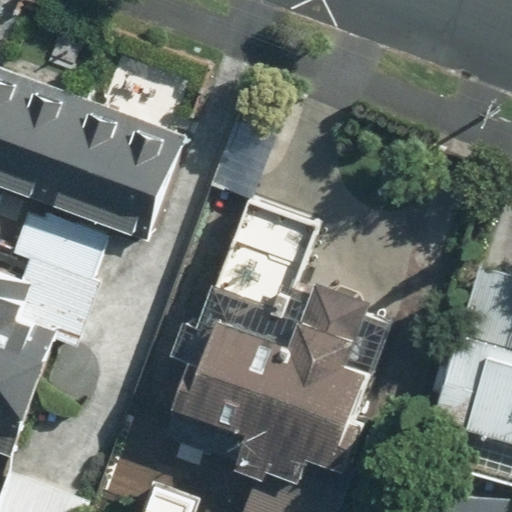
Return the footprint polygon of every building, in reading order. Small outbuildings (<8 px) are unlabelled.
[(0,186),(116,230),(133,236),(139,222),(155,228),(187,146),(0,73),(0,186)] [(0,434),(7,418),(23,425),(61,331),(84,340),(108,283),(97,278),(116,230),(0,186),(0,434)] [(301,278),(320,228),(253,203),(217,190),(137,408),(176,422),(181,409),(255,436),(247,459),(300,478),(287,511),(340,511),(365,446),(351,441),(398,314),(301,278)] [(511,345),(461,332),(437,421),(511,440),(511,345)] [(511,511),(511,494),(426,484),(418,511),(511,511)] [(194,511),(199,501),(160,485),(148,511),(194,511)]
